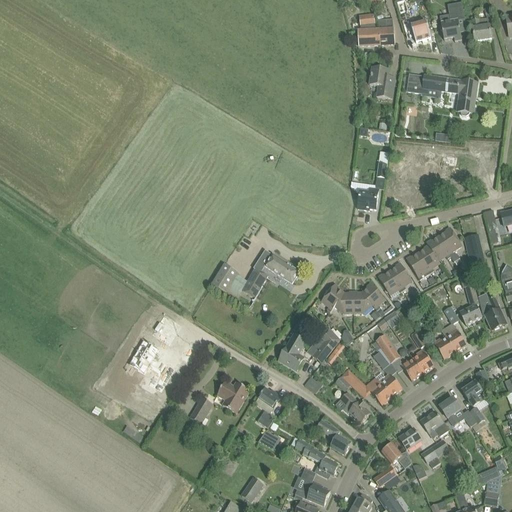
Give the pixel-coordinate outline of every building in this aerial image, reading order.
[(399,3),(404,22),(410,20),(404,1),(399,3)] [(441,24),(441,25),(440,27),(441,32),(443,33),(444,42),(454,40),(455,44),(462,42),(458,22),(465,21),(463,4),(448,6),(451,22),(441,24)] [(473,29),(473,33),(475,43),(492,41),(490,31),(490,26),(489,25),(496,23),(492,12),(486,14),(487,19),(479,20),(478,18),(472,19),(473,20),(472,21),(473,29)] [(380,46),(379,31),(376,31),(374,16),(361,17),(361,32),(359,32),(359,37),(359,47),(380,46)] [(410,22),(415,38),(430,34),(425,17),(410,22)] [(378,22),(379,31),(380,46),(395,46),(394,31),(393,20),(378,22)] [(387,86),(388,79),(389,72),(372,69),(370,86),(379,88),(377,98),(392,100),(394,87),(387,86)] [(410,76),(407,94),(422,96),(423,90),(460,95),(459,102),(461,102),(459,113),(461,114),(461,116),(463,118),(466,119),(468,118),(470,116),(470,115),(474,116),(478,85),(450,81),(426,77),(426,78),(410,76)] [(367,138),(368,130),(360,129),(359,137),(367,138)] [(437,135),(436,142),(444,143),(450,144),(451,136),(445,136),(437,135)] [(479,147),(476,171),(491,173),(493,164),(501,166),(503,151),(479,147)] [(457,165),(458,155),(443,155),(443,165),(457,165)] [(379,166),(377,179),(386,180),(388,167),(379,166)] [(392,176),(389,200),(407,202),(407,199),(416,200),(420,171),(406,169),(404,178),(392,176)] [(353,184),(352,188),(357,191),(359,193),(361,193),(360,201),(358,211),(366,212),(367,210),(376,212),(378,202),(379,196),(378,196),(379,191),(376,191),(376,187),(353,184)] [(511,213),(502,216),(505,229),(511,227),(511,213)] [(451,230),(440,238),(456,263),(455,263),(458,267),(462,263),(460,260),(458,256),(454,255),(453,254),(462,248),(451,230)] [(473,272),(474,278),(488,275),(479,236),(465,240),(473,272)] [(440,238),(429,245),(438,260),(440,263),(447,259),(451,265),(455,263),(456,263),(440,238)] [(429,248),(419,255),(432,275),(434,273),(433,271),(442,266),(440,263),(438,260),(429,245),(427,245),(429,248)] [(273,257),(265,252),(258,263),(271,272),(292,285),(300,273),(292,267),(273,256),(273,257)] [(432,275),(419,255),(407,262),(417,277),(420,282),(428,277),(432,275)] [(239,274),(226,266),(213,286),(227,295),(239,274)] [(401,266),(390,273),(403,293),(406,291),(405,289),(413,284),(401,266)] [(268,277),(255,269),(254,270),(255,270),(256,271),(248,283),(243,292),(256,299),(268,277)] [(511,270),(506,272),(506,273),(504,274),(504,275),(503,276),(503,277),(503,278),(503,279),(503,280),(503,281),(503,282),(507,295),(505,296),(508,304),(511,302),(511,304),(511,308),(509,309),(511,318),(511,270)] [(457,271),(452,274),(456,279),(461,276),(457,271)] [(474,278),(473,272),(460,278),(464,290),(466,289),(472,310),(461,316),(466,327),(483,319),(474,287),(476,286),(474,278)] [(403,293),(390,273),(379,280),(391,298),(399,293),(400,295),(403,293)] [(433,278),(428,282),(431,287),(436,284),(433,278)] [(362,294),(373,307),(377,311),(378,312),(381,310),(379,308),(386,302),(384,299),(372,286),(362,294)] [(331,314),(335,308),(345,295),(335,287),(323,301),(321,303),(329,309),(327,311),(331,314)] [(364,315),(373,307),(362,294),(353,295),(354,315),(364,315)] [(345,315),(354,315),(353,295),(345,295),(335,308),(345,315)] [(411,295),(406,298),(409,303),(410,303),(415,300),(411,295)] [(484,319),(486,318),(492,332),(507,325),(495,298),(490,301),(487,295),(479,298),(484,319)] [(405,296),(400,299),(405,306),(409,303),(406,298),(405,296)] [(442,332),(447,339),(456,354),(467,347),(457,330),(454,325),(460,322),(454,312),(456,311),(450,300),(447,301),(450,309),(444,313),(452,326),(442,332)] [(406,308),(411,316),(420,312),(415,303),(406,308)] [(376,322),(381,318),(377,313),(371,317),(376,322)] [(385,319),(391,328),(392,330),(399,325),(397,322),(400,320),(395,313),(385,319)] [(330,329),(323,335),(309,353),(323,364),(341,341),(330,329)] [(344,333),(342,340),(347,347),(354,342),(348,331),(344,333)] [(412,339),(420,350),(426,346),(418,335),(412,339)] [(297,372),(302,363),(304,360),(300,357),(307,344),(301,341),(295,337),(280,362),(288,367),(288,366),(297,372)] [(374,359),(383,371),(400,360),(385,337),(377,343),(381,349),(378,352),(380,353),(374,359)] [(456,354),(447,339),(441,343),(440,341),(434,345),(444,361),(456,354)] [(143,342),(131,361),(138,365),(135,371),(144,376),(148,369),(155,373),(148,386),(161,394),(174,371),(161,363),(158,368),(151,364),(159,352),(143,342)] [(327,362),(332,366),(346,349),(341,345),(327,362)] [(418,358),(413,361),(423,375),(434,368),(423,352),(416,356),(418,358)] [(511,368),(511,360),(499,365),(502,372),(511,368)] [(423,375),(413,361),(408,364),(407,362),(401,366),(412,383),(423,375)] [(342,379),(351,388),(351,387),(361,396),(369,389),(371,391),(369,393),(382,407),(392,399),(381,386),(376,379),(366,387),(350,371),(342,379)] [(476,375),(480,384),(481,387),(490,383),(485,371),(476,375)] [(386,382),(381,386),(392,399),(403,390),(390,376),(384,381),(386,382)] [(316,395),(323,386),(312,378),(305,387),(316,395)] [(346,392),(351,388),(342,379),(338,384),(346,392)] [(250,392),(241,387),(237,384),(234,388),(226,383),(218,397),(226,402),(223,407),(237,415),(250,392)] [(484,392),(483,394),(476,384),(463,393),(470,403),(474,409),(479,405),(488,400),(484,392)] [(266,390),(259,399),(274,410),(282,399),(272,393),(271,394),(266,390)] [(349,415),(350,414),(362,425),(371,416),(365,410),(367,408),(361,402),(359,405),(348,394),(341,402),(347,407),(344,410),(349,415)] [(203,399),(198,408),(190,420),(191,420),(186,428),(196,434),(202,425),(205,427),(208,421),(205,419),(213,406),(203,399)] [(453,399),(440,408),(446,417),(448,420),(449,420),(454,428),(465,420),(471,429),(477,425),(473,418),(470,414),(469,412),(464,415),(462,412),(459,408),(453,399)] [(477,410),(470,414),(473,418),(477,425),(478,426),(484,422),(485,421),(477,410)] [(265,413),(258,423),(268,430),(275,420),(265,413)] [(445,423),(443,425),(436,413),(421,423),(429,435),(430,434),(434,440),(439,437),(440,439),(451,432),(445,423)] [(330,449),(337,452),(345,457),(352,445),(338,437),(340,433),(322,422),(317,430),(335,441),(330,449)] [(399,440),(405,448),(407,452),(422,442),(414,430),(399,440)] [(259,444),(273,452),(277,446),(278,446),(281,440),(275,436),(274,437),(267,432),(259,444)] [(320,471),(325,473),(334,478),(340,467),(326,460),(327,458),(318,454),(314,452),(316,449),(300,441),(296,450),(304,454),(303,456),(310,460),(322,466),(320,471)] [(443,443),(432,450),(438,458),(449,451),(443,443)] [(402,456),(399,453),(393,445),(388,449),(386,448),(384,450),(384,452),(383,453),(393,466),(398,462),(405,471),(413,465),(407,454),(402,456)] [(442,464),(438,458),(432,450),(422,457),(428,465),(430,464),(433,468),(434,470),(442,464)] [(505,471),(506,469),(500,456),(497,457),(498,458),(494,460),(498,470),(502,472),(505,471)] [(416,466),(413,468),(420,481),(427,478),(423,469),(419,467),(416,466)] [(375,480),(380,488),(397,476),(391,468),(375,480)] [(470,471),(464,474),(472,490),(478,487),(470,471)] [(486,474),(475,478),(479,488),(489,484),(491,484),(486,474)] [(241,497),(252,505),(265,487),(254,479),(241,497)] [(303,500),(315,504),(324,508),(331,494),(323,490),(324,488),(315,484),(315,485),(302,479),(297,490),(298,490),(296,496),(300,498),(303,500)] [(403,511),(390,493),(379,500),(387,511),(403,511)] [(487,494),(485,507),(491,508),(493,495),(487,494)] [(455,498),(461,511),(482,511),(481,508),(475,510),(474,508),(470,510),(463,495),(455,498)] [(493,495),(491,508),(498,509),(500,496),(493,495)] [(359,501),(354,509),(359,511),(370,511),(372,509),(370,507),(373,502),(363,496),(360,501),(359,501)] [(223,511),(237,511),(240,508),(229,502),(223,511)] [(296,503),(292,511),(318,511),(310,508),(301,504),(300,505),(296,503)]
